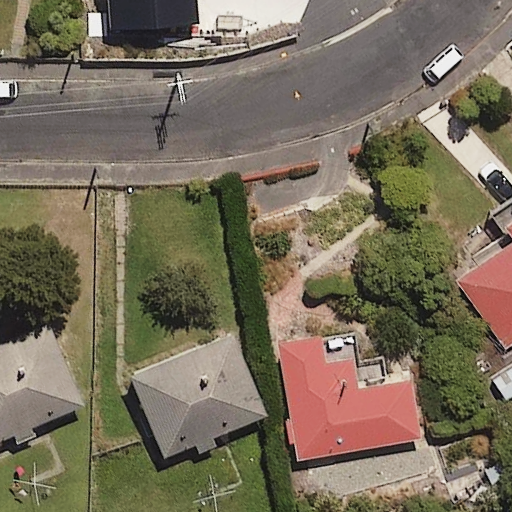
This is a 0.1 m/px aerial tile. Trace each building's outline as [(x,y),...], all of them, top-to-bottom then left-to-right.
[(511,340),(511,190),(490,206),(510,233),(454,273),(507,345),(511,340)] [(33,430),(28,419),(84,394),(48,314),(0,334),(0,431),(6,429),(11,440),(33,430)] [(220,441),(216,431),(267,411),(233,324),(129,365),(163,452),(195,439),(199,449),(220,441)] [(326,350),(322,325),(277,333),(299,454),(420,433),(409,372),(360,380),(354,345),(326,350)] [(511,391),(511,360),(489,374),(502,397),(511,391)]
